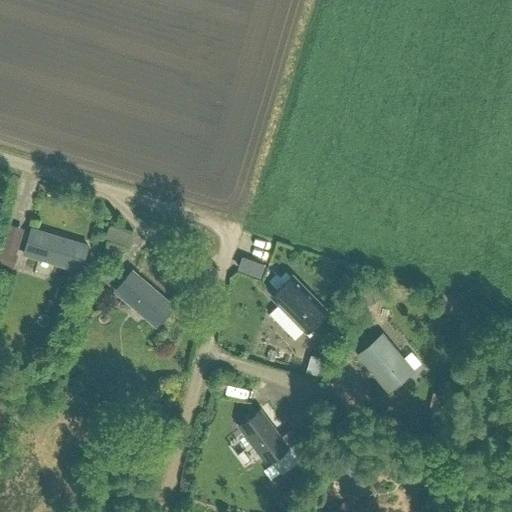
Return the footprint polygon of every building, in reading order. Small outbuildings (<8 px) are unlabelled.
[(86,245),(32,228),(24,251),(81,268),(86,245)] [(239,261),(258,268),(264,249),(246,243),(239,261)] [(173,305),(138,275),(133,270),(116,289),(157,324),(173,305)] [(326,311),(316,301),(290,275),(272,293),(309,329),(326,311)] [(412,371),(404,362),(381,335),(361,352),(385,378),(393,387),(412,371)] [(254,337),(249,349),(281,360),(285,348),(254,337)] [(260,408),(239,423),(267,461),(297,439),(290,429),(281,436),(260,408)] [(350,445),(330,460),(350,491),(371,475),(350,445)]
